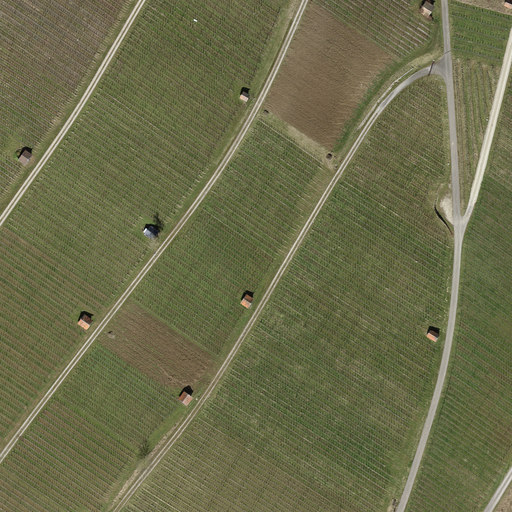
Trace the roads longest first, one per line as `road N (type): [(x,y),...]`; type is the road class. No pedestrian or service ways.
road 1 (track): [(449,66),(418,75),(386,101),(203,400),(116,511)]
road 2 (track): [(306,0),(215,177),(0,460)]
road 3 (track): [(445,0),(457,272),(444,366),(399,511)]
road 4 (track): [(142,0),(0,223)]
road 5 (track): [(511,48),(458,242)]
